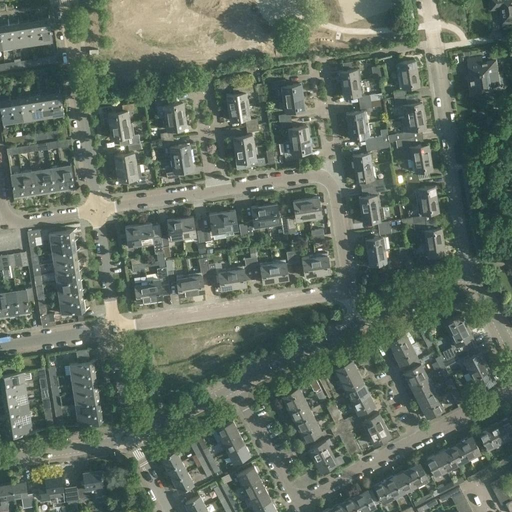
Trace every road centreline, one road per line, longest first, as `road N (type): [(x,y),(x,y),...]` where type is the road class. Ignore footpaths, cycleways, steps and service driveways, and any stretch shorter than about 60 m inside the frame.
road 1 (residential): [(464,277),(424,0)]
road 2 (residential): [(294,502),(511,390)]
road 3 (residential): [(112,324),(348,289)]
road 4 (residential): [(95,211),(63,0)]
road 5 (tertiary): [(235,385),(354,326)]
road 6 (tertiary): [(0,460),(130,439)]
road 7 (residential): [(294,502),(235,385)]
road 8 (tertiary): [(354,326),(464,277)]
